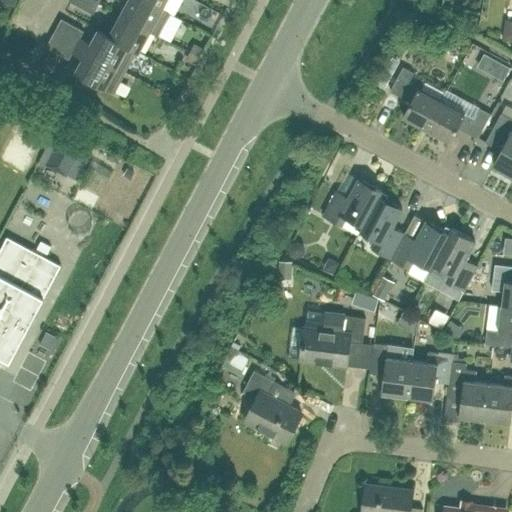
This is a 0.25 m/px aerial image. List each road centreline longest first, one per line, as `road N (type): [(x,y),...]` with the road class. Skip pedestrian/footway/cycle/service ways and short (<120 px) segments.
road 1 (unclassified): [(40,511),(267,83)]
road 2 (residential): [(511,216),(267,83)]
road 3 (residential): [(301,511),(327,446),(351,437),(511,459)]
